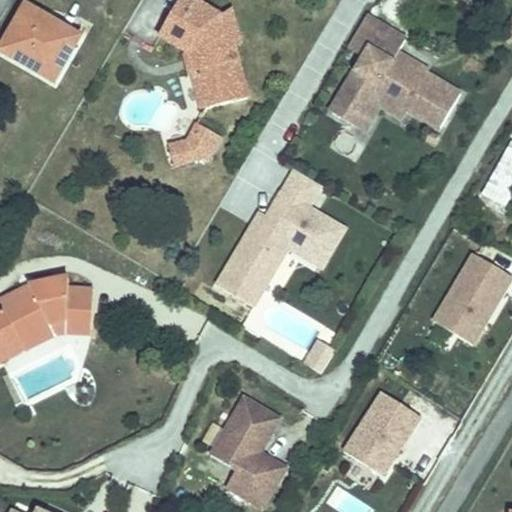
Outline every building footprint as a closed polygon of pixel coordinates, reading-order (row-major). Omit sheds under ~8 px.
[(244,35),(238,8),(223,0),(190,0),(173,29),(201,45),(202,46),(204,43),(213,49),(216,59),(213,64),(210,68),(212,75),(210,80),(213,92),(217,94),(219,102),(244,96),(241,81),(261,77),(251,34),(244,35)] [(258,33),(252,5),(238,8),(244,35),(251,34),(258,33)] [(394,17),(381,10),(363,41),(380,50),(384,43),(380,41),(394,17)] [(58,88),(83,45),(30,15),(5,58),(58,88)] [(421,33),(394,17),(380,41),(384,43),(380,50),(347,106),(369,119),(384,94),(402,91),(422,102),(459,123),(479,88),(412,49),(421,33)] [(216,59),(213,49),(204,43),(202,46),(201,45),(199,48),(204,66),(213,64),(216,59)] [(264,91),(261,77),(241,81),(244,96),(264,91)] [(369,119),(380,125),(395,99),(417,112),(422,102),(402,91),(384,94),(369,119)] [(206,145),(208,141),(203,139),(215,119),(211,117),(201,134),(182,139),(188,159),(209,152),(206,145)] [(221,154),(234,130),(215,119),(203,139),(208,141),(206,145),(209,152),(214,150),(221,154)] [(511,151),(483,198),(507,210),(511,199),(511,151)] [(296,178),(284,199),(310,214),(322,193),(296,178)] [(236,183),(222,207),(250,224),(265,199),(236,183)] [(255,314),(290,254),(311,249),(332,260),(347,235),(310,214),(284,199),(270,224),(267,222),(262,231),(257,228),(219,293),(255,314)] [(262,231),(267,222),(262,219),(257,228),(262,231)] [(332,260),(311,249),(290,254),(324,273),(332,260)] [(511,279),(474,257),(433,324),(474,349),(511,279)] [(0,371),(13,365),(3,345),(40,325),(92,317),(88,295),(64,299),(61,283),(19,290),(0,299),(0,371)] [(3,345),(13,365),(48,346),(95,339),(92,317),(40,325),(3,345)] [(322,378),(337,354),(321,345),(307,369),(322,378)] [(381,396),(344,454),(382,478),(419,419),(381,396)] [(267,511),(284,483),(259,468),(265,457),(284,424),(249,403),(215,460),(241,474),(231,491),(267,511)] [(290,472),(265,457),(259,468),(284,483),(290,472)]
